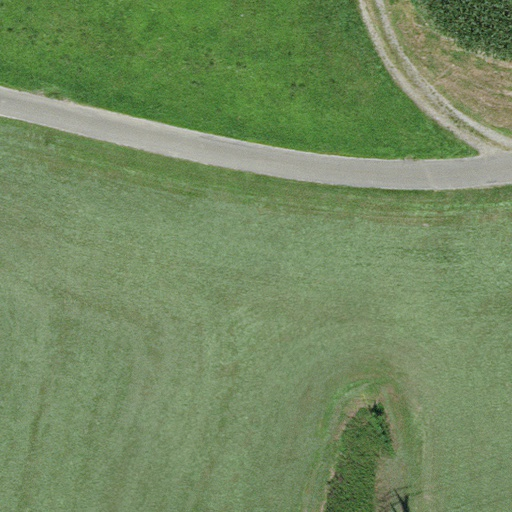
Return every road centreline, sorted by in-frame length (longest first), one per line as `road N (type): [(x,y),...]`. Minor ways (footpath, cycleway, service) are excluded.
road 1 (residential): [(511,170),(382,176),(287,165),(0,106)]
road 2 (track): [(374,0),(390,50),(439,106),(511,152)]
